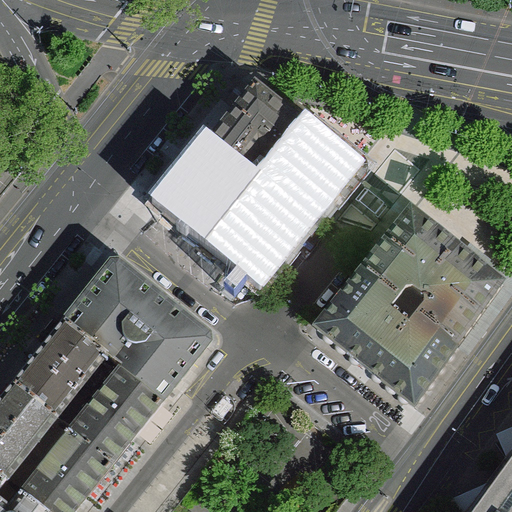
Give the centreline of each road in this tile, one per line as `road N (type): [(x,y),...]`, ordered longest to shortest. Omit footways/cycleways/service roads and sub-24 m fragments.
road 1 (residential): [(262,336),(77,183)]
road 2 (residential): [(262,336),(117,511)]
road 3 (residential): [(434,462),(262,336)]
road 4 (secondary): [(207,18),(77,183)]
road 5 (secondary): [(0,8),(77,183)]
road 6 (secondary): [(339,39),(511,68)]
road 7 (residential): [(262,336),(350,233)]
road 8 (secondary): [(207,18),(339,39)]
road 9 (secondary): [(434,462),(511,356)]
road 10 (secondary): [(77,183),(0,284)]
